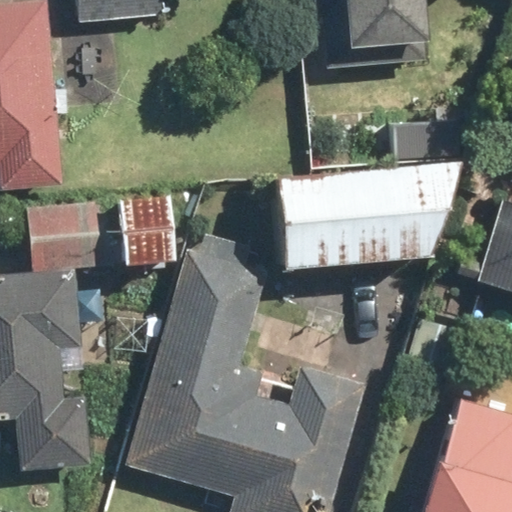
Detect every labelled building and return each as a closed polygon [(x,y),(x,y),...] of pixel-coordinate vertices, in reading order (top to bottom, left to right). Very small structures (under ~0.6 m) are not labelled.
[(39,0),(0,0),(0,186),(54,183),(39,0)] [(149,0),(62,0),(64,17),(150,11),(149,0)] [(307,0),(314,66),(428,54),(422,0),(307,0)] [(455,159),(255,174),(262,266),(429,253),(455,159)] [(160,192),(15,203),(20,269),(165,258),(160,192)] [(511,199),(492,194),(466,277),(511,291),(511,199)] [(279,398),(245,389),(252,365),(231,360),(256,268),(176,247),(119,462),(225,490),(219,511),(302,511),(308,493),(322,496),(353,379),(288,362),(279,398)] [(64,266),(0,271),(0,414),(6,414),(9,439),(57,434),(48,346),(72,344),(64,266)] [(511,511),(511,412),(450,393),(412,511),(511,511)]
